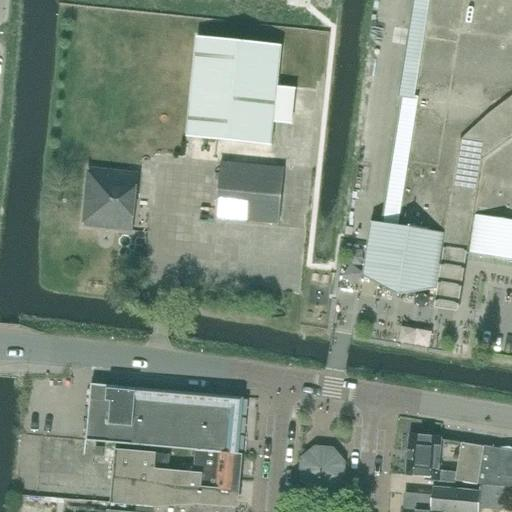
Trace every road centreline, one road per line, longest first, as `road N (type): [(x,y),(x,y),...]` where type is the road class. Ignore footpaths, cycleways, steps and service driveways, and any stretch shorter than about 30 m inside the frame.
road 1 (residential): [(284,380),(56,354)]
road 2 (residential): [(511,418),(375,395)]
road 3 (residential): [(284,380),(272,511)]
